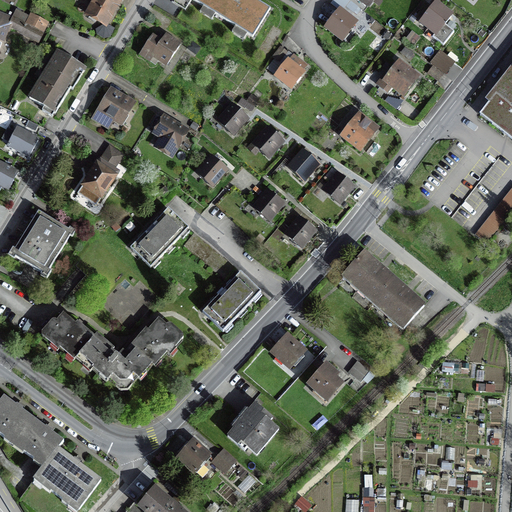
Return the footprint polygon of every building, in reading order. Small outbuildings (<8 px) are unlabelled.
[(96,0),(87,15),(105,25),(119,0),(96,0)] [(192,0),(253,37),(270,9),(256,0),(192,0)] [(450,17),(435,5),(421,22),(437,34),(450,17)] [(27,17),(16,11),(13,16),(24,22),(27,17)] [(355,24),(340,12),(327,28),(342,40),(355,24)] [(25,23),(40,31),(44,24),(30,16),(25,23)] [(40,31),(25,23),(12,17),(9,26),(21,32),(20,33),(36,41),(41,32),(40,31)] [(0,39),(3,41),(9,26),(0,21),(0,39)] [(161,43),(152,37),(140,56),(150,62),(153,56),(167,65),(180,46),(165,37),(161,43)] [(287,53),(281,48),(273,57),(279,62),(287,53)] [(83,69),(58,53),(29,99),(54,114),(83,69)] [(296,64),(294,62),(292,64),(288,62),(276,77),(290,88),(302,73),(302,72),(306,67),(298,62),(296,64)] [(417,78),(399,64),(389,77),(386,75),(377,85),(386,93),(392,86),(403,95),(417,78)] [(489,104),(483,111),(511,133),(511,66),(485,101),(489,104)] [(442,75),(433,67),(428,73),(438,81),(442,75)] [(132,105),(112,92),(95,120),(108,128),(110,124),(120,130),(123,125),(121,123),(132,105)] [(248,119),(232,105),(220,119),(225,124),(223,126),(233,135),(248,119)] [(376,128),(360,116),(343,137),(360,150),(376,128)] [(186,132),(165,118),(155,133),(166,140),(160,149),(171,156),(186,132)] [(284,142),(268,128),(255,142),(260,147),(258,149),(268,159),(284,142)] [(38,140),(17,129),(8,147),(29,157),(38,140)] [(101,160),(114,169),(123,156),(110,147),(101,160)] [(319,165),(303,151),(290,165),(295,169),(293,172),(304,181),(319,165)] [(227,170),(211,157),(199,171),(204,176),(202,178),(212,187),(227,170)] [(114,169),(101,160),(84,186),(101,197),(118,172),(114,169)] [(18,173),(0,163),(0,186),(9,191),(18,173)] [(354,187),(337,174),(325,188),(331,193),(329,195),(340,204),(354,187)] [(511,211),(511,188),(474,235),(486,244),(511,211)] [(284,204),(268,191),(255,206),(261,210),(259,213),(269,221),(284,204)] [(146,232),(130,249),(151,268),(188,229),(168,210),(152,227),(151,225),(146,231),(146,232)] [(72,232),(39,212),(12,255),(45,276),(72,232)] [(316,231),(300,218),(287,233),(292,237),(291,239),(301,248),(316,231)] [(234,267),(225,260),(204,242),(194,234),(186,244),(225,277),(234,267)] [(364,254),(344,276),(404,329),(424,306),(407,292),(381,269),(364,254)] [(203,312),(223,332),(261,293),(241,273),(224,290),(223,289),(218,295),(219,296),(203,312)] [(76,358),(94,337),(78,322),(75,324),(63,314),(57,321),(54,320),(51,321),(42,332),(41,334),(42,336),(51,344),(53,342),(67,354),(69,352),(76,358)] [(131,346),(152,365),(158,358),(160,360),(173,346),(175,348),(183,339),(184,337),(182,335),(171,325),(169,324),(166,326),(159,319),(148,331),(145,329),(131,346)] [(94,337),(76,358),(84,365),(86,363),(100,375),(102,373),(117,386),(130,384),(143,370),(145,373),(152,365),(131,346),(125,353),(122,351),(118,356),(112,351),(114,349),(97,334),(94,337)] [(287,337),(273,352),(290,368),(304,352),(287,337)] [(358,363),(349,374),(361,383),(370,371),(358,363)] [(326,366),(309,385),(328,401),(342,384),(334,378),(337,375),(326,366)] [(63,441),(49,431),(18,409),(3,398),(0,402),(0,432),(45,465),(35,477),(79,509),(101,480),(78,463),(58,449),(63,441)] [(272,418),(255,404),(227,437),(244,451),(247,447),(257,456),(279,430),(269,422),(272,418)] [(186,443),(176,455),(203,478),(208,472),(207,468),(203,465),(204,465),(202,463),(209,454),(193,441),(189,446),(186,443)] [(236,462),(223,450),(212,462),(225,473),(236,462)] [(134,502),(125,511),(184,511),(171,500),(170,501),(154,488),(139,506),(134,502)]
